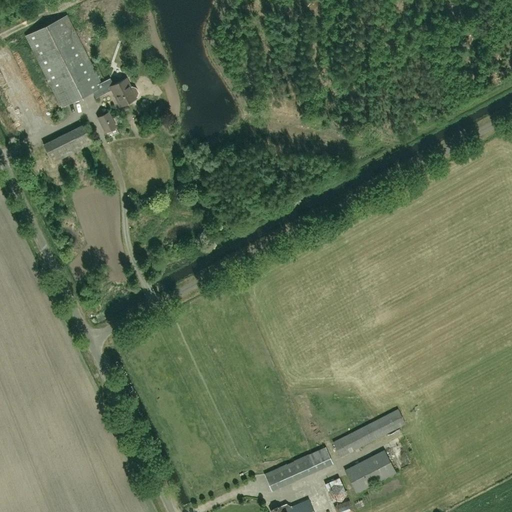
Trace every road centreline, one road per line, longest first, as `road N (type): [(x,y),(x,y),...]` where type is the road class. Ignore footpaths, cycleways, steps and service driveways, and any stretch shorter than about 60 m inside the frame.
road 1 (unclassified): [(89,341),(511,113)]
road 2 (unclassified): [(89,341),(0,155)]
road 3 (unclassified): [(174,511),(89,341)]
